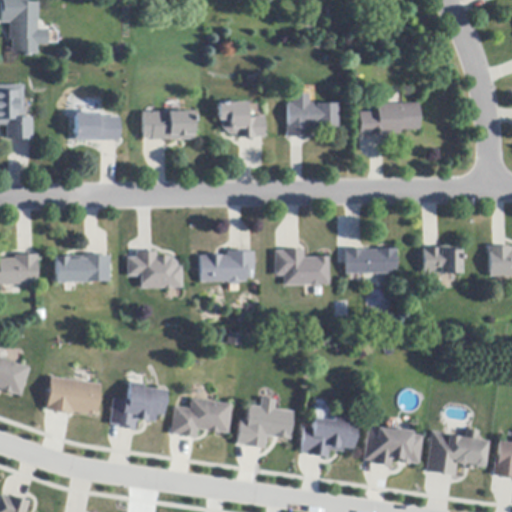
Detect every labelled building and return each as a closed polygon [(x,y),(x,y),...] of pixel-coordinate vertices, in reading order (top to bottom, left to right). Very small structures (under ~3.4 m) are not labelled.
[(26,0),(26,3),(37,3),(37,30),(47,30),(47,33),(47,45),(37,46),(37,55),(12,55),(12,40),(9,40),(9,24),(0,24),(0,3),(2,3),(1,0),(26,0)] [(23,102),(23,119),(30,118),(32,118),(32,142),(30,142),(21,142),(21,140),(9,141),(6,141),(6,126),(0,126),(0,86),(23,86),(23,102)] [(245,106),(246,119),(252,119),(252,118),(262,118),(263,118),(263,138),(261,138),(239,139),(235,139),(235,135),(228,136),(220,128),(220,122),(217,122),(216,104),(245,103),(245,106)] [(301,138),(291,139),(286,139),(285,126),(287,126),(286,104),(317,103),(317,105),(336,105),(337,129),(307,130),(307,138),(301,138)] [(382,136),(359,137),(358,113),(376,113),(376,106),(417,104),(418,131),(399,131),(399,135),(382,136)] [(192,141),(165,141),(150,141),(150,140),(144,140),(142,140),(142,113),(192,113),(192,141)] [(119,142),(116,142),(102,142),(75,142),(74,114),(97,114),(97,116),(101,115),(101,118),(119,118),(119,142)] [(460,274),(422,274),(422,251),(421,251),(421,248),(423,248),(423,249),(438,249),(438,248),(458,248),(458,251),(460,251),(460,274)] [(511,277),(488,278),(488,254),(487,254),(487,248),(492,248),(504,248),(510,248),(510,251),(511,250),(511,277)] [(395,275),(385,275),(351,275),(345,275),(345,264),(344,253),(343,253),(343,250),(360,250),(362,250),(362,251),(375,251),(375,250),(395,250),(395,253),(395,275)] [(327,257),(328,286),(317,287),(316,288),(310,288),(309,287),(283,287),(282,277),(274,277),(273,252),(276,252),(299,251),(302,251),(302,259),(314,258),(327,257)] [(181,267),(182,289),(171,289),(171,290),(163,290),(163,289),(140,290),(139,277),(127,277),(127,259),(129,259),(135,258),(135,252),(139,252),(139,253),(152,253),(152,252),(156,252),(156,258),(158,258),(158,259),(165,259),(165,258),(168,258),(171,258),(177,264),(177,267),(181,267)] [(250,253),(253,253),(253,272),(245,272),(245,283),(238,283),(237,285),(229,285),(227,283),(199,284),(199,257),(205,257),(205,255),(217,254),(217,256),(221,256),(221,257),(226,257),(226,252),(229,252),(245,252),(245,253),(250,253)] [(86,255),(102,255),(102,257),(107,257),(110,257),(110,283),(85,283),(85,284),(76,284),(65,284),(55,284),(55,263),(55,258),(68,259),(68,260),(82,260),(82,255),(86,255)] [(37,286),(20,286),(0,286),(0,259),(14,259),(14,256),(19,256),(33,256),(38,256),(38,263),(37,263),(37,286)] [(227,332),(241,335),(239,347),(225,345),(227,332)] [(0,360),(3,361),(29,370),(20,397),(11,395),(11,396),(9,395),(9,394),(2,392),(2,393),(0,392),(0,360)] [(93,417),(42,410),(47,375),(98,382),(93,417)] [(129,383),(142,385),(143,385),(142,388),(165,392),(162,417),(155,416),(153,423),(136,421),(134,432),(133,432),(131,431),(132,430),(120,429),(120,430),(117,429),(117,426),(110,425),(108,425),(112,400),(126,401),(128,383),(129,383)] [(260,450),(242,447),(242,446),(236,445),(235,445),(238,421),(245,422),(247,406),(258,408),(260,399),(273,401),(272,410),(291,413),(287,437),(289,438),(288,441),(264,438),(263,450),(260,450)] [(192,440),(191,440),(191,439),(180,437),(180,438),(177,438),(177,436),(170,435),(169,435),(172,408),(188,410),(189,400),(230,406),(226,435),(217,434),(217,435),(214,434),(214,433),(207,432),(207,434),(205,433),(205,431),(195,430),(193,440),(192,440)] [(332,419),(345,421),(344,424),(355,425),(351,450),(341,449),(340,453),(326,451),(325,460),(322,459),(322,458),(321,458),(309,456),(309,457),(305,457),(306,453),(299,452),(298,452),(302,428),(310,430),(312,420),(313,420),(330,422),(331,418),(332,419)] [(390,431),(392,431),(393,430),(408,432),(410,432),(409,436),(420,437),(416,466),(406,464),(406,466),(403,466),(403,465),(395,464),(396,461),(389,460),(388,468),(386,468),(369,466),(370,463),(363,462),(362,462),(366,428),(390,431)] [(466,431),(477,432),(475,441),(485,443),(481,468),(478,467),(478,469),(470,468),(470,471),(461,469),(462,466),(455,465),(453,463),(451,478),(450,478),(426,474),(424,474),(430,433),(444,435),(447,436),(447,437),(462,439),(463,430),(466,431)] [(511,479),(498,479),(498,477),(492,476),(491,476),(493,459),(495,459),(497,443),(511,444),(511,479)] [(0,511),(0,496),(7,499),(8,496),(11,497),(10,498),(24,502),(25,501),(27,502),(23,511),(0,511)]
